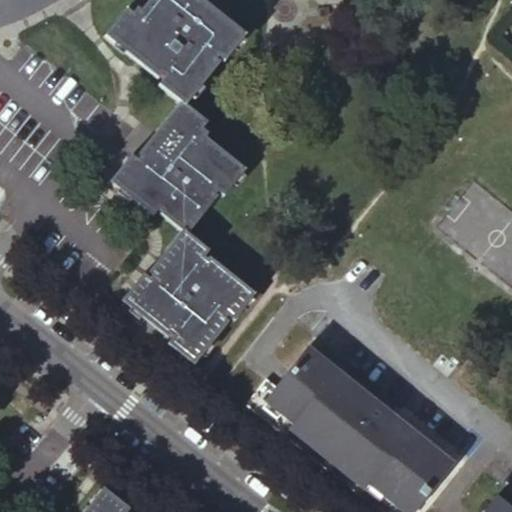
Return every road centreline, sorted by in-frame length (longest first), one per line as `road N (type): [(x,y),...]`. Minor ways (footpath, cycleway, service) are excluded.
road 1 (tertiary): [(193,463),(0,307)]
road 2 (residential): [(511,440),(336,298)]
